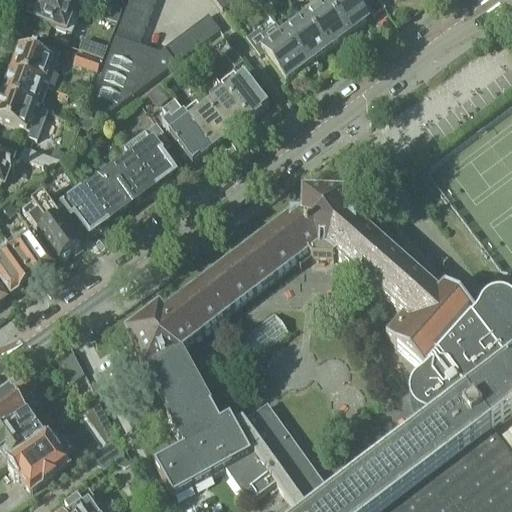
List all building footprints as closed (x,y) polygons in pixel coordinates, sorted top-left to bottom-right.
[(80,14),(42,0),(37,0),(30,22),(71,38),(80,14)] [(42,0),(80,14),(85,0),(42,0)] [(152,12),(156,2),(151,0),(130,0),(129,4),(152,12)] [(231,6),(226,0),(211,0),(221,13),(231,6)] [(259,5),(255,0),(249,0),(244,4),(249,12),(259,5)] [(349,0),(331,0),(322,7),(347,40),(368,25),(349,0)] [(384,12),(375,0),(358,0),(373,21),(384,12)] [(129,4),(125,14),(148,23),(152,12),(129,4)] [(122,10),(121,10),(113,7),(108,23),(116,27),(122,10)] [(322,7),(302,22),(327,56),(347,40),(322,7)] [(148,23),(125,14),(121,25),(144,33),(148,23)] [(199,25),(211,41),(220,35),(208,19),(199,25)] [(327,56),(302,22),(282,37),(287,46),(306,71),(327,56)] [(144,33),(121,25),(117,35),(140,44),(144,33)] [(199,25),(190,32),(202,48),(211,41),(199,25)] [(287,46),(282,37),(275,27),(263,37),(259,32),(245,43),(259,62),(264,58),(285,86),(306,71),(287,46)] [(190,32),(181,39),(193,55),(202,48),(190,32)] [(140,44),(117,35),(115,40),(138,48),(140,44)] [(193,55),(181,39),(172,46),(184,62),(193,55)] [(175,68),(164,53),(159,57),(138,48),(115,40),(90,107),(102,123),(175,68)] [(103,63),(107,51),(83,42),(78,54),(103,63)] [(10,77),(48,91),(57,66),(56,66),(59,56),(26,44),(23,54),(19,52),(14,65),(12,64),(8,74),(11,75),(10,77)] [(184,62),(172,46),(163,52),(164,53),(175,68),(184,62)] [(242,65),(233,52),(224,58),(234,71),(242,65)] [(101,66),(77,57),(72,70),(96,79),(101,66)] [(180,75),(174,80),(179,87),(185,83),(180,75)] [(48,91),(10,77),(6,88),(3,87),(0,96),(0,97),(2,98),(1,100),(39,115),(48,91)] [(233,78),(220,88),(248,125),(250,124),(253,123),(258,119),(260,116),(268,110),(244,79),(237,84),(233,78)] [(162,88),(150,96),(159,109),(171,101),(162,88)] [(248,125),(220,88),(201,103),(230,140),(238,133),(241,132),(246,129),(248,125)] [(60,94),(57,102),(66,106),(69,97),(60,94)] [(81,103),(70,99),(68,107),(79,111),(81,103)] [(39,115),(1,100),(0,103),(0,126),(31,138),(39,115)] [(201,103),(184,116),(211,154),(213,153),(216,152),(221,149),(222,146),(230,140),(201,103)] [(211,154),(184,116),(175,105),(162,115),(168,123),(162,128),(164,131),(163,132),(192,169),(201,163),(204,162),(209,158),(211,154)] [(96,128),(87,115),(79,134),(86,136),(96,128)] [(146,135),(161,156),(171,149),(155,128),(146,135)] [(161,156),(146,135),(123,152),(129,161),(154,194),(157,192),(160,194),(163,192),(163,188),(174,180),(158,159),(161,156)] [(60,166),(23,152),(18,163),(49,175),(60,166)] [(54,152),(50,162),(60,165),(63,156),(54,152)] [(6,190),(15,166),(0,160),(0,188),(6,190)] [(154,194),(129,161),(111,174),(105,166),(99,171),(104,179),(117,197),(123,193),(134,208),(154,194)] [(129,212),(117,197),(104,179),(84,194),(108,227),(129,212)] [(108,227),(84,194),(62,210),(71,223),(74,221),(89,241),(97,235),(100,237),(108,231),(108,227)] [(355,224),(345,223),(346,201),(303,200),(303,222),(292,221),(164,319),(159,312),(125,338),(169,419),(167,420),(185,453),(161,466),(154,469),(173,503),(225,475),(249,508),(275,489),(292,511),(511,511),(511,458),(491,431),(511,415),(511,304),(510,302),(498,299),(487,303),(481,309),(477,319),(445,291),(440,298),(425,286),(355,226),(355,224)] [(80,252),(44,201),(33,209),(38,217),(29,225),(59,267),(80,252)] [(8,222),(17,216),(11,206),(2,212),(8,222)] [(18,238),(3,248),(33,289),(45,281),(45,276),(52,271),(27,236),(20,241),(18,238)] [(33,289),(3,248),(0,250),(0,284),(10,300),(18,294),(22,297),(33,289)] [(84,379),(74,358),(62,366),(75,385),(84,379)] [(0,440),(31,417),(34,415),(24,401),(35,393),(27,381),(15,389),(18,395),(0,407),(0,440)] [(99,408),(85,418),(92,428),(104,419),(99,408)] [(68,415),(58,423),(63,430),(73,422),(68,415)] [(31,417),(0,440),(0,457),(1,457),(9,468),(48,441),(43,434),(49,429),(46,425),(40,429),(31,417)] [(116,440),(111,431),(103,435),(109,445),(116,440)] [(55,436),(48,441),(9,468),(10,470),(10,474),(9,474),(15,483),(16,482),(20,483),(20,484),(22,484),(32,497),(71,468),(62,455),(66,453),(55,436)] [(114,444),(108,448),(91,459),(100,473),(113,464),(118,472),(125,472),(132,469),(125,455),(122,457),(114,444)] [(92,511),(89,506),(94,503),(89,496),(80,502),(68,510),(66,511),(92,511)] [(68,510),(80,502),(77,498),(66,506),(68,510)]
